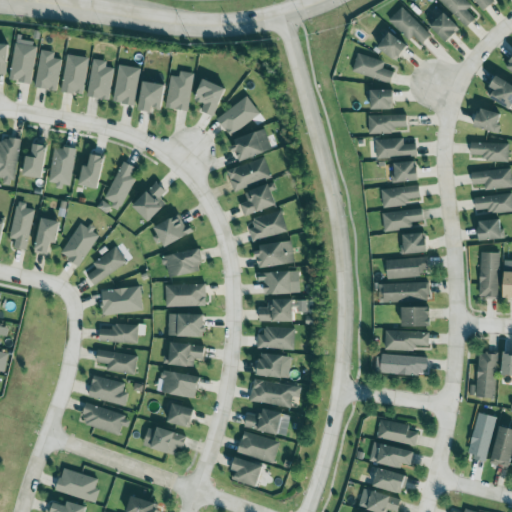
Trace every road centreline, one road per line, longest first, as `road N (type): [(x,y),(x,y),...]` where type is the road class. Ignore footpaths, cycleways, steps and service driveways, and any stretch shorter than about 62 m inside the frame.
road 1 (residential): [(511,23),(453,83),(447,119),(461,324),(452,408),(425,511)]
road 2 (residential): [(306,511),(340,390),(344,270),(334,199),(280,19)]
road 3 (residential): [(224,230),(238,304),(234,372),(221,442),(194,511)]
road 4 (residential): [(224,230),(187,170),(141,138),(0,110)]
road 5 (tertiary): [(331,0),(232,27),(76,8)]
road 6 (residential): [(72,289),(75,347),(26,511)]
road 7 (residential): [(50,435),(253,511)]
